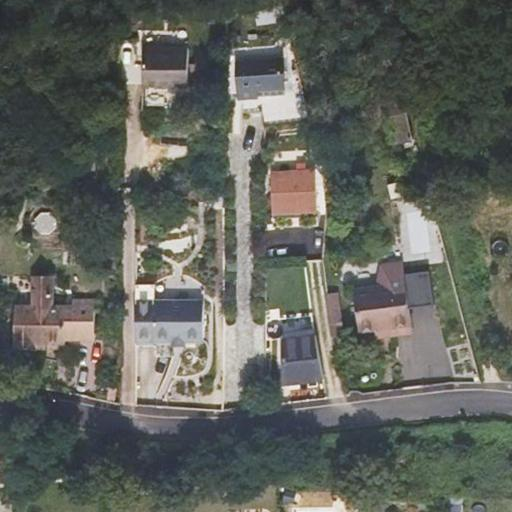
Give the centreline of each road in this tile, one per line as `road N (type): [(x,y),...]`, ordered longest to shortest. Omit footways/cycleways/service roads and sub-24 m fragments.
road 1 (residential): [(0,408),(231,428),(511,405)]
road 2 (unknown): [(231,428),(238,127)]
